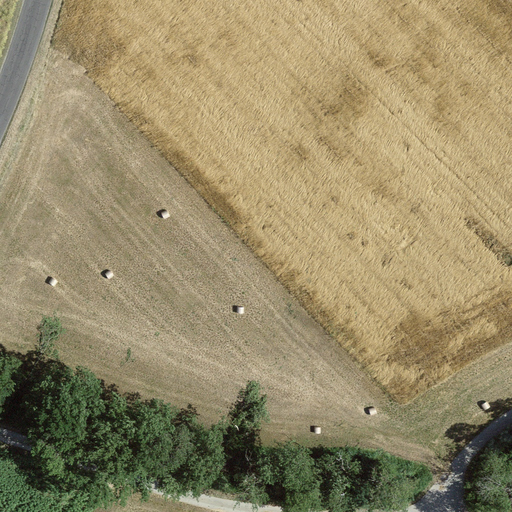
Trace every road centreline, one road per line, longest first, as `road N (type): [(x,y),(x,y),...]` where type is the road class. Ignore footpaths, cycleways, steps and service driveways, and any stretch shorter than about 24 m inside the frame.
road 1 (track): [(243,511),(0,436)]
road 2 (track): [(511,422),(495,429),(465,466),(456,511),(429,511)]
